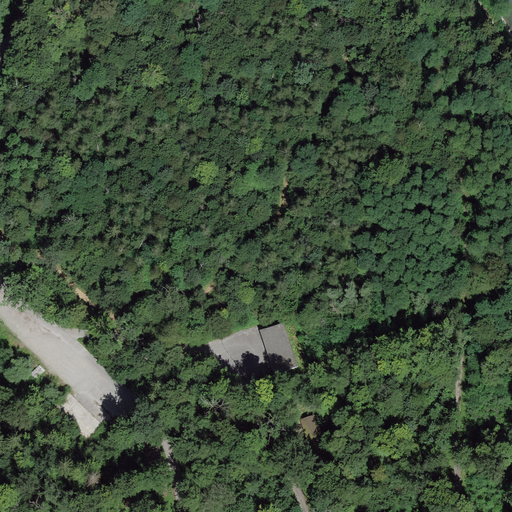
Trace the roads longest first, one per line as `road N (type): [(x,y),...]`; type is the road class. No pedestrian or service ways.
road 1 (track): [(454,511),(463,184),(450,136),(377,0)]
road 2 (unclassified): [(305,511),(251,401),(208,355),(61,333)]
road 3 (track): [(244,390),(462,327)]
road 4 (unclassified): [(182,511),(163,434),(61,333)]
